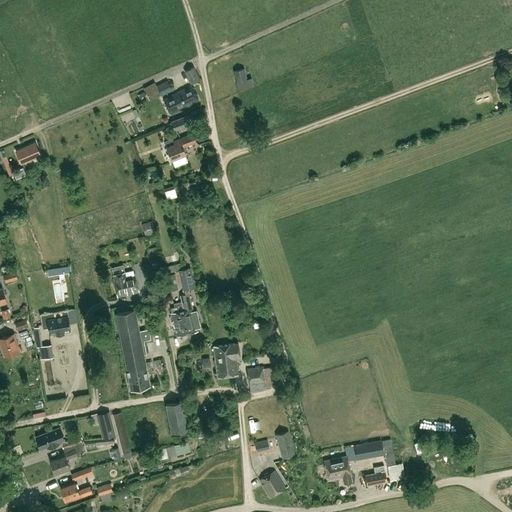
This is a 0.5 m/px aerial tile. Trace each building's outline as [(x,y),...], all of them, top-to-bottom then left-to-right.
[(200,79),(194,67),(184,71),(191,84),(200,79)] [(246,79),(244,68),(234,71),(239,90),(254,86),(251,78),(246,79)] [(170,86),(167,81),(158,85),(161,90),(170,86)] [(154,82),(143,87),(149,100),(160,94),(159,91),(156,86),(154,82)] [(199,100),(192,86),(164,100),(164,101),(163,101),(169,113),(170,112),(171,114),(199,100)] [(193,123),(190,114),(171,121),(174,130),(193,123)] [(186,155),(188,154),(185,147),(196,142),(193,134),(172,142),(171,139),(165,141),(167,147),(166,148),(170,160),(172,160),(175,167),(188,162),(186,155)] [(36,143),(17,151),(22,162),(40,154),(36,143)] [(169,198),(176,195),(175,193),(184,190),(182,185),(173,188),(164,191),(166,197),(168,196),(169,198)] [(142,223),(145,236),(155,233),(152,221),(142,223)] [(146,248),(150,263),(161,261),(159,251),(158,251),(157,246),(146,248)] [(161,262),(149,265),(151,271),(163,268),(161,262)] [(184,268),(183,262),(165,267),(167,273),(178,270),(184,268)] [(123,264),(111,267),(112,274),(114,278),(113,279),(117,296),(138,291),(135,274),(134,274),(132,269),(125,271),(123,264)] [(70,265),(47,269),(48,275),(71,271),(70,265)] [(190,267),(184,268),(178,270),(183,290),(194,287),(190,267)] [(165,276),(163,269),(152,271),(153,278),(165,276)] [(17,278),(15,272),(3,275),(5,282),(17,278)] [(177,289),(174,273),(167,274),(170,290),(177,289)] [(165,278),(147,284),(149,293),(168,287),(165,278)] [(189,294),(180,296),(181,301),(185,318),(184,318),(188,334),(197,332),(196,328),(200,327),(197,310),(192,311),(189,294)] [(174,307),(170,308),(176,337),(188,334),(184,318),(185,318),(181,301),(176,302),(174,303),(174,307)] [(9,317),(7,309),(1,310),(4,318),(9,317)] [(139,331),(137,323),(140,323),(139,316),(136,316),(135,309),(115,313),(123,351),(145,347),(144,340),(150,339),(148,329),(139,331)] [(64,333),(64,331),(70,330),(68,315),(47,318),(46,313),(40,314),(43,328),(48,328),(49,334),(53,333),(56,332),(56,334),(64,333)] [(28,329),(26,322),(16,325),(19,332),(28,329)] [(30,338),(27,330),(19,333),(22,341),(30,338)] [(19,351),(13,334),(0,338),(0,344),(4,356),(19,351)] [(238,374),(236,358),(240,357),(238,343),(213,346),(217,377),(238,374)] [(49,351),(52,350),(51,344),(42,346),(39,346),(41,358),(50,357),(49,351)] [(150,385),(143,354),(146,354),(145,347),(123,351),(130,389),(150,385)] [(200,367),(208,367),(208,359),(200,359),(200,367)] [(276,384),(273,367),(264,369),(264,366),(247,369),(250,391),(266,388),(266,386),(276,384)] [(188,432),(182,401),(165,404),(171,435),(174,434),(175,439),(187,437),(186,432),(188,432)] [(132,456),(121,412),(113,414),(124,458),(132,456)] [(61,442),(61,441),(64,439),(59,427),(36,437),(41,449),(47,446),(48,448),(61,442)] [(202,427),(193,428),(195,437),(203,436),(202,427)] [(288,430),(275,434),(283,458),(295,454),(288,430)] [(401,463),(396,464),(391,438),(390,438),(389,430),(371,434),(373,441),(367,442),(345,447),(347,455),(348,460),(369,456),(371,468),(382,466),(382,467),(385,466),(386,471),(369,474),(368,469),(362,470),(363,476),(365,475),(367,484),(404,477),(401,463)] [(82,442),(80,437),(68,441),(67,440),(62,442),(64,448),(82,442)] [(114,438),(96,440),(96,447),(104,446),(104,443),(108,443),(108,446),(110,445),(110,443),(114,442),(114,438)] [(75,450),(83,446),(82,442),(64,448),(66,453),(75,449),(75,450)] [(169,457),(191,451),(188,442),(166,448),(169,457)] [(115,459),(120,458),(118,447),(112,448),(115,459)] [(69,468),(66,459),(77,455),(75,450),(75,449),(66,453),(57,456),(58,458),(50,461),(55,473),(69,468)] [(349,465),(348,460),(347,455),(324,460),(326,470),(349,465)] [(182,475),(190,472),(190,471),(195,469),(193,464),(188,466),(188,465),(180,468),(182,475)] [(352,482),(350,475),(351,475),(349,465),(326,470),(328,480),(343,476),(344,483),(352,482)] [(83,476),(81,470),(71,474),(73,480),(83,476)] [(289,485),(285,478),(281,481),(275,470),(260,479),(271,497),(289,485)] [(92,492),(90,487),(78,491),(75,482),(60,487),(65,500),(73,497),(74,499),(92,492)] [(110,483),(96,487),(99,495),(112,491),(110,483)]
